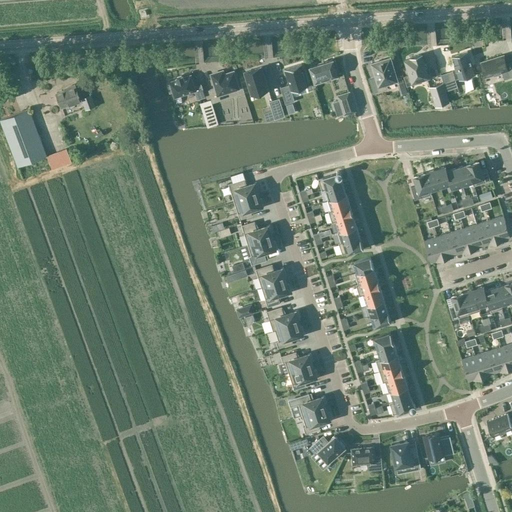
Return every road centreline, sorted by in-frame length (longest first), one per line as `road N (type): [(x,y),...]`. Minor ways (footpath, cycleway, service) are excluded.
road 1 (residential): [(375,147),(271,177),(346,414),(354,427),(370,430),(459,411)]
road 2 (unclassified): [(0,48),(340,22)]
road 3 (unclassified): [(340,22),(511,13)]
road 4 (residential): [(375,147),(492,142),(502,146),(511,177)]
road 5 (residential): [(340,22),(375,147)]
